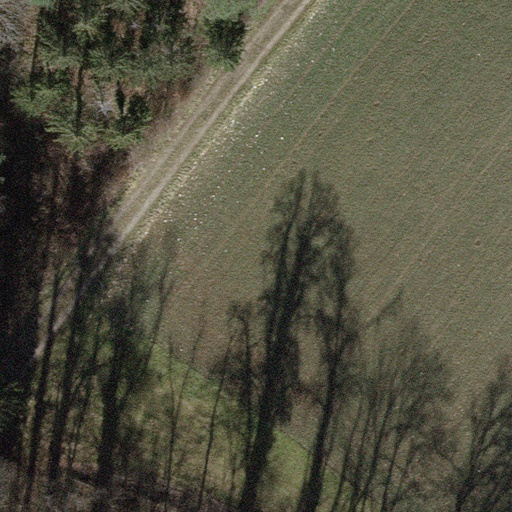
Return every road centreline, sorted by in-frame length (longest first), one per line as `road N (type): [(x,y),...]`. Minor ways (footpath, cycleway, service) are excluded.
road 1 (track): [(0,362),(290,0)]
road 2 (track): [(0,493),(99,498),(130,511)]
